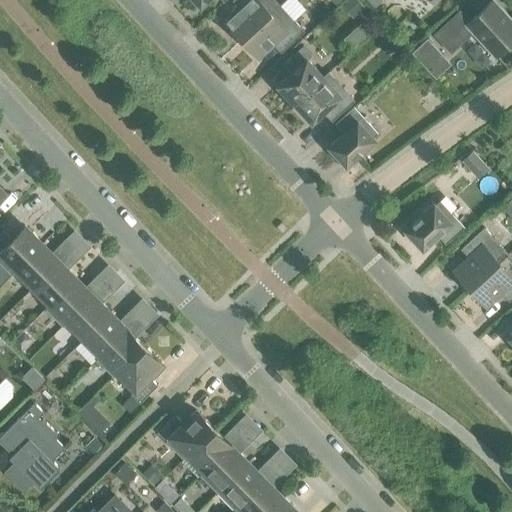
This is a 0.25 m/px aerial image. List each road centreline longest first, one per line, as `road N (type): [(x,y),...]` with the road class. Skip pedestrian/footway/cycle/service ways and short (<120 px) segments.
road 1 (residential): [(218,335),(0,100)]
road 2 (residential): [(129,0),(335,223)]
road 3 (residential): [(335,223),(511,416)]
road 4 (residential): [(377,511),(218,335)]
road 5 (residential): [(335,223),(511,89)]
road 6 (residential): [(218,335),(335,223)]
